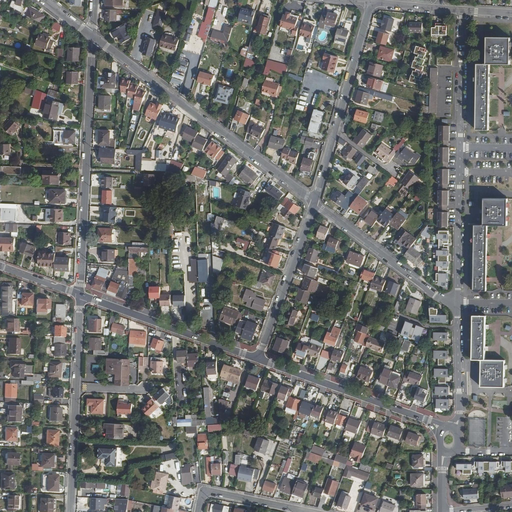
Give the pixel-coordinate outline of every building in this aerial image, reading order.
[(12,1),(10,7),(20,12),(23,7),(21,6),(22,0),(17,0),(17,2),(12,1)] [(245,16),(254,19),(256,10),(243,6),(240,18),(244,19),(245,16)] [(29,8),(26,15),(41,23),(44,17),(39,14),(39,13),(29,8)] [(117,9),(106,9),(106,13),(107,13),(106,21),(117,21),(117,9)] [(328,18),(322,17),(319,27),(325,28),(326,24),(336,26),(339,14),(335,13),(329,12),(328,18)] [(298,34),(301,24),(298,24),(300,18),(294,17),(294,14),(291,13),(290,16),(285,14),(281,26),(296,30),(294,33),(298,34)] [(209,35),(214,16),(208,14),(206,23),(203,33),(209,35)] [(267,28),(270,17),(263,15),(258,32),(267,34),(269,28),(267,28)] [(384,25),(383,29),(392,31),(396,19),(386,16),(385,20),(383,25),(384,25)] [(61,33),(62,25),(56,22),(52,29),(61,33)] [(424,23),(410,22),(410,31),(423,32),(424,23)] [(125,24),(111,32),(115,39),(117,37),(121,44),(130,39),(125,30),(128,28),(125,24)] [(304,24),(300,35),(312,38),(316,27),(304,24)] [(435,25),(433,25),(432,35),(447,36),(448,26),(445,25),(444,25),(444,24),(437,24),(436,25),(435,25)] [(229,41),(233,28),(227,26),(224,33),(214,30),(212,36),(229,41)] [(343,29),(339,28),(336,40),(347,43),(350,32),(343,30),(343,29)] [(381,32),(378,42),(387,45),(390,34),(381,32)] [(52,54),(57,42),(40,35),(36,45),(47,50),(46,52),(52,54)] [(176,50),(180,39),(164,35),(161,46),(176,50)] [(150,57),(155,41),(147,38),(145,42),(147,42),(143,55),(150,57)] [(510,38),(487,38),(486,64),(477,64),(476,129),(489,129),(489,119),(490,97),(490,75),(490,64),(510,64),(510,38)] [(247,57),(252,59),(258,40),(253,39),(247,57)] [(382,51),(380,57),(392,61),(395,50),(382,46),(381,51),(382,51)] [(80,47),(69,47),(68,60),(79,61),(80,47)] [(417,47),(416,47),(416,50),(417,50),(416,54),(424,57),(425,57),(426,53),(425,53),(426,50),(417,47)] [(334,72),(338,57),(325,53),(320,68),(334,72)] [(416,54),(415,54),(414,56),(416,57),(414,61),(423,63),(424,64),(425,60),(423,59),(424,57),(416,54)] [(254,68),(256,62),(247,57),(245,65),(254,68)] [(182,60),(179,68),(187,70),(189,62),(182,60)] [(414,61),(414,60),(413,63),(414,64),(413,67),(421,70),(422,70),(424,66),(422,66),(423,63),(414,61)] [(384,77),(387,66),(375,63),(371,74),(384,77)] [(79,69),(62,67),(62,71),(68,72),(67,83),(78,84),(79,69)] [(413,67),(412,67),(411,70),(413,70),(412,74),(420,77),(421,77),(422,73),(421,73),(421,70),(413,67)] [(430,68),(429,113),(437,113),(437,88),(438,68),(430,68)] [(175,72),(173,77),(174,77),(172,81),(182,85),(186,75),(175,72)] [(214,76),(201,72),(198,82),(202,84),(207,86),(207,85),(211,86),(214,76)] [(106,80),(103,80),(102,87),(116,87),(116,73),(107,73),(106,78),(106,80)] [(412,74),(411,74),(410,77),(411,77),(410,81),(420,84),(421,80),(419,79),(420,77),(412,74)] [(381,89),(384,80),(371,76),(369,81),(371,81),(369,85),(381,89)] [(304,84),(311,86),(314,79),(307,77),(304,84)] [(126,78),(122,78),(122,91),(129,93),(131,83),(131,81),(126,80),(126,78)] [(280,95),(283,86),(280,85),(280,84),(266,79),(263,90),(271,92),(274,93),(273,94),(273,95),(277,96),(278,94),(280,95)] [(61,85),(51,81),(49,86),(60,90),(61,85)] [(135,84),(131,83),(129,93),(129,97),(136,99),(138,89),(139,87),(134,85),(135,84)] [(234,89),(220,84),(216,99),(220,101),(221,99),(228,101),(231,92),(233,93),(234,89)] [(367,105),(370,94),(372,90),(360,86),(356,102),(367,105)] [(142,90),(138,89),(136,99),(135,103),(142,104),(146,92),(142,91),(142,90)] [(50,95),(60,99),(60,93),(50,90),(49,94),(50,95)] [(387,98),(388,94),(372,90),(370,94),(387,98)] [(300,102),(307,103),(308,95),(301,94),(300,102)] [(61,103),(62,100),(60,99),(50,95),(45,117),(57,120),(59,114),(59,112),(62,113),(64,104),(61,103)] [(112,96),(101,95),(100,109),(111,109),(112,96)] [(156,121),(163,106),(158,103),(157,105),(151,103),(145,115),(156,121)] [(314,113),(309,130),(319,133),(325,112),(315,109),(314,113)] [(367,122),(370,113),(359,110),(356,119),(367,122)] [(247,124),(250,115),(240,111),(236,119),(247,124)] [(172,114),(169,113),(169,115),(164,113),(161,125),(169,127),(172,114)] [(178,116),(172,114),(169,127),(177,130),(180,119),(177,118),(178,116)] [(12,118),(3,127),(11,134),(16,128),(17,129),(20,125),(12,118)] [(263,135),(265,130),(255,125),(256,122),(251,120),(247,132),(261,139),(263,135)] [(194,141),(197,134),(199,131),(188,126),(183,136),(194,141)] [(450,126),(439,126),(439,141),(440,141),(440,147),(439,147),(438,162),(440,162),(440,169),(438,169),(438,184),(440,184),(439,191),(438,191),(438,206),(439,206),(439,212),(438,212),(438,227),(448,227),(448,213),(446,213),(446,206),(448,206),(448,191),(447,191),(447,184),(449,184),(449,169),(447,169),(447,163),(449,163),(449,148),(448,148),(448,141),(449,141),(450,126)] [(353,140),(363,147),(372,135),(364,128),(357,135),(353,140)] [(76,131),(55,131),(55,142),(76,143),(76,131)] [(110,145),(111,131),(101,131),(100,145),(110,145)] [(204,150),(209,140),(197,134),(194,141),(193,144),(204,150)] [(286,140),(274,137),(271,147),(283,150),(286,140)] [(217,157),(220,159),(227,150),(214,141),(209,147),(218,154),(217,156),(217,157)] [(390,161),(391,160),(393,156),(397,152),(394,149),(392,151),(381,143),(375,151),(385,159),(385,160),(387,163),(389,162),(390,161)] [(358,150),(351,144),(344,153),(351,159),(358,150)] [(0,155),(10,156),(10,148),(0,147),(0,155)] [(207,150),(216,157),(217,157),(217,156),(218,154),(209,147),(207,150)] [(292,149),(285,147),(282,157),(289,159),(291,150),(292,149)] [(401,152),(398,150),(397,152),(393,156),(396,158),(397,157),(399,155),(404,159),(409,162),(410,160),(414,162),(421,154),(417,151),(414,155),(405,148),(401,152)] [(289,159),(288,160),(297,163),(300,153),(291,150),(289,159)] [(117,152),(104,152),(103,163),(116,163),(117,152)] [(232,181),(235,176),(229,172),(238,159),(231,154),(220,169),(227,175),(225,177),(232,181)] [(311,171),(314,160),(305,157),(301,169),(305,171),(306,170),(311,171)] [(184,163),(172,159),(169,171),(180,173),(184,163)] [(143,164),(143,170),(169,171),(171,165),(156,164),(156,161),(152,161),(152,165),(143,164)] [(380,167),(377,164),(375,167),(370,165),(367,169),(375,174),(380,167)] [(21,175),(21,167),(18,167),(1,166),(1,174),(21,175)] [(253,184),(260,176),(248,166),(241,174),(253,184)] [(205,176),(206,173),(207,170),(198,168),(197,170),(196,173),(205,176)] [(196,176),(207,178),(210,174),(206,173),(205,176),(196,173),(197,170),(195,169),(192,175),(196,176)] [(44,171),(43,183),(58,184),(59,171),(44,171)] [(404,185),(412,191),(421,178),(412,171),(403,184),(404,185)] [(352,188),(359,178),(351,172),(344,182),(352,188)] [(107,182),(107,174),(98,174),(98,182),(107,182)] [(156,186),(156,174),(145,174),(144,186),(156,186)] [(370,180),(367,178),(361,185),(365,188),(370,180)] [(271,184),(267,189),(281,199),(285,193),(275,186),(274,187),(271,184)] [(411,194),(413,192),(412,191),(404,185),(402,187),(411,194)] [(238,206),(246,209),(248,205),(250,205),(251,202),(250,200),(249,200),(250,196),(251,197),(253,193),(242,189),(238,200),(240,201),(238,206)] [(66,203),(67,194),(64,194),(64,191),(52,190),(51,203),(66,203)] [(352,200),(339,190),(332,199),(346,208),(352,200)] [(104,191),(104,203),(113,204),(114,191),(104,191)] [(358,196),(351,206),(360,214),(368,203),(359,196),(358,196)] [(300,208),(286,198),(281,203),(295,214),(300,208)] [(508,198),(484,198),(484,225),(475,224),(474,290),(487,290),(487,280),(487,258),(487,236),(487,225),(507,225),(508,199),(508,198)] [(295,215),(295,214),(281,203),(280,205),(295,215)] [(291,220),(295,215),(280,205),(277,210),(291,220)] [(0,207),(0,220),(16,221),(16,208),(0,207)] [(46,209),(46,221),(62,222),(62,209),(46,209)] [(374,226),(377,221),(381,216),(372,209),(364,218),(374,226)] [(386,228),(390,223),(395,217),(385,210),(381,216),(377,221),(386,228)] [(390,223),(398,230),(406,220),(397,213),(395,217),(390,223)] [(282,239),(286,227),(275,223),(271,235),(279,238),(281,238),(282,239)] [(326,239),(329,229),(321,225),(317,236),(326,239)] [(113,229),(100,229),(100,241),(113,241),(113,229)] [(410,248),(416,240),(403,230),(397,239),(402,243),(401,244),(409,250),(410,248)] [(60,232),(59,244),(70,244),(71,233),(60,232)] [(279,238),(271,235),(270,235),(266,247),(276,250),(278,246),(277,246),(279,238)] [(324,243),(322,249),(335,253),(340,240),(331,237),(328,244),(324,243)] [(15,250),(15,238),(1,238),(1,250),(15,250)] [(236,247),(248,249),(250,241),(238,238),(236,247)] [(35,252),(36,254),(36,247),(24,242),(20,251),(33,257),(35,252)] [(134,246),(130,246),(130,251),(139,252),(139,257),(151,258),(151,247),(134,246)] [(315,263),(319,251),(311,248),(306,259),(315,263)] [(409,250),(404,257),(417,266),(421,260),(418,257),(420,255),(410,248),(409,250)] [(114,249),(104,249),(104,261),(114,261),(114,249)] [(360,255),(351,251),(347,262),(361,267),(365,257),(360,255)] [(266,263),(278,267),(283,256),(271,252),(266,263)] [(55,266),(55,258),(55,254),(39,253),(39,266),(55,266)] [(55,266),(55,270),(70,270),(70,259),(55,258),(55,266)] [(318,268),(306,264),(303,272),(315,276),(318,268)] [(128,300),(128,292),(117,288),(119,284),(112,281),(110,285),(104,282),(109,271),(100,267),(93,285),(94,287),(128,300)] [(260,282),(264,284),(264,283),(268,273),(271,274),(272,272),(265,270),(260,282)] [(373,282),(374,277),(376,274),(364,270),(361,278),(373,282)] [(268,273),(264,283),(271,286),(275,275),(271,274),(268,273)] [(446,288),(447,274),(438,274),(438,285),(446,288)] [(318,281),(305,277),(304,280),(306,281),(303,289),(312,292),(314,293),(318,281)] [(383,292),(387,280),(382,279),(382,280),(374,277),(373,282),(371,287),(383,292)] [(390,281),(387,292),(396,295),(400,285),(390,281)] [(2,287),(2,316),(13,316),(13,312),(12,312),(12,287),(13,287),(13,283),(3,283),(3,287),(2,287)] [(151,287),(151,298),(161,298),(161,295),(161,288),(151,287)] [(303,289),(300,288),(296,300),(307,304),(312,292),(303,289)] [(254,307),(263,310),(266,301),(258,298),(258,299),(256,298),(257,294),(254,293),(254,292),(248,291),(245,300),(250,302),(249,306),(254,308),(254,307)] [(22,293),(22,305),(32,305),(32,294),(22,293)] [(162,306),(172,305),(171,295),(161,295),(161,298),(162,306)] [(182,306),(186,306),(186,295),(174,295),(175,306),(179,306),(182,306)] [(422,302),(412,298),(407,311),(417,314),(422,302)] [(50,300),(37,300),(36,314),(47,315),(48,309),(50,309),(50,300)] [(54,318),(54,322),(65,322),(65,318),(64,318),(64,310),(66,310),(66,306),(57,305),(56,318),(54,318)] [(235,325),(239,326),(241,320),(243,315),(226,308),(221,321),(235,326),(235,325)] [(293,325),(297,312),(289,309),(284,322),(293,325)] [(313,313),(311,319),(319,322),(321,316),(313,313)] [(447,321),(447,313),(430,313),(430,321),(447,321)] [(481,386),(505,387),(505,359),(497,359),(486,359),(486,348),(486,326),(486,315),(473,315),(473,316),(473,328),(473,341),(473,359),(482,359),(481,386)] [(112,316),(111,318),(110,324),(113,325),(112,330),(123,334),(126,327),(122,325),(122,326),(119,325),(120,325),(115,322),(116,317),(112,316)] [(8,319),(7,332),(19,332),(19,320),(8,319)] [(102,332),(102,319),(91,319),(90,332),(102,332)] [(248,322),(241,320),(239,326),(236,334),(243,337),(243,338),(251,341),(253,340),(259,325),(249,321),(248,322)] [(419,341),(424,327),(416,324),(415,327),(412,326),(414,323),(406,320),(401,334),(419,341)] [(369,328),(358,324),(356,329),(359,330),(356,341),(363,344),(369,328)] [(55,327),(55,337),(56,337),(65,337),(66,327),(55,327)] [(339,338),(342,330),(334,327),(328,342),(337,345),(339,338)] [(147,332),(131,331),(131,338),(135,338),(135,343),(147,344),(147,332)] [(447,340),(447,332),(433,332),(434,340),(447,340)] [(164,342),(149,336),(149,345),(162,350),(164,342)] [(296,355),(305,358),(307,354),(309,347),(310,344),(312,339),(305,336),(304,339),(302,338),(300,343),(296,355)] [(65,337),(56,337),(55,356),(65,356),(66,344),(65,344),(65,337)] [(284,353),(289,341),(278,337),(273,349),(284,353)] [(386,343),(370,337),(366,346),(383,352),(386,343)] [(11,338),(10,354),(20,355),(22,338),(11,338)] [(91,355),(105,355),(105,353),(104,353),(105,339),(90,338),(89,350),(91,351),(91,355)] [(409,352),(412,342),(405,339),(402,349),(409,352)] [(322,348),(310,344),(309,347),(307,354),(319,358),(322,348)] [(188,354),(188,350),(178,351),(179,363),(188,362),(188,354)] [(335,350),(332,359),(341,362),(345,352),(342,351),(342,352),(335,350)] [(448,358),(448,350),(434,350),(434,358),(448,358)] [(188,354),(188,362),(189,366),(200,366),(199,354),(188,354)] [(140,357),(139,373),(147,373),(147,368),(151,368),(151,364),(151,357),(140,357)] [(153,368),(153,372),(163,373),(163,361),(161,361),(161,358),(152,357),(151,361),(151,368),(153,368)] [(117,384),(129,385),(130,360),(109,359),(108,373),(117,373),(117,384)] [(14,367),(14,376),(23,377),(24,361),(11,360),(11,367),(14,367)] [(218,373),(217,361),(208,361),(209,373),(218,373)] [(62,363),(49,362),(49,377),(61,377),(62,363)] [(227,376),(239,381),(242,371),(226,365),(222,376),(222,378),(226,379),(227,376)] [(360,371),(359,375),(364,377),(363,378),(369,381),(373,370),(362,366),(361,369),(360,369),(360,370),(360,371)] [(383,384),(389,386),(392,375),(394,371),(391,370),(385,368),(380,381),(384,383),(383,384)] [(448,377),(448,368),(434,368),(434,377),(448,377)] [(405,374),(403,381),(407,382),(407,381),(415,383),(419,385),(422,376),(410,372),(409,375),(405,374)] [(256,390),(260,379),(250,375),(246,385),(256,390)] [(392,375),(389,386),(397,389),(401,378),(392,375)] [(270,381),(270,382),(269,384),(265,382),(262,388),(271,392),(270,394),(274,396),(279,385),(270,381)] [(6,402),(15,402),(15,397),(16,397),(17,383),(6,383),(5,397),(6,397),(6,402)] [(287,387),(282,386),(278,397),(286,400),(287,396),(290,397),(294,388),(291,387),(290,388),(287,387)] [(449,395),(449,386),(435,386),(435,395),(449,395)] [(427,394),(422,393),(424,389),(418,387),(414,398),(424,402),(427,394)] [(53,397),(62,397),(63,388),(53,388),(53,397)] [(171,396),(164,388),(155,396),(162,405),(171,396)] [(34,393),(34,403),(43,403),(44,394),(34,393)] [(290,397),(287,406),(296,410),(298,410),(302,401),(290,397)] [(159,407),(152,399),(148,403),(149,404),(143,410),(149,417),(150,416),(152,418),(154,418),(156,415),(156,414),(154,412),(159,407)] [(449,408),(449,399),(436,399),(436,408),(449,408)] [(229,422),(231,416),(223,413),(226,404),(219,402),(220,419),(229,422)] [(324,406),(316,403),(313,411),(312,414),(320,417),(324,406)] [(9,405),(9,422),(20,422),(20,405),(9,405)] [(60,416),(61,408),(50,407),(50,421),(62,422),(62,416),(60,416)] [(334,424),(339,413),(327,408),(323,420),(334,424)] [(341,410),(336,423),(342,426),(343,423),(346,424),(350,413),(341,410)] [(220,425),(219,420),(210,420),(209,416),(206,417),(206,423),(206,426),(208,426),(220,425)] [(358,433),(362,422),(350,418),(346,429),(358,433)] [(371,433),(383,437),(384,437),(387,427),(375,422),(374,426),(373,428),(371,433)] [(108,424),(106,424),(106,428),(108,428),(108,438),(123,438),(124,425),(108,424)] [(392,426),(389,435),(400,439),(403,430),(392,426)] [(299,442),(297,447),(299,448),(303,437),(296,434),(298,428),(295,427),(291,437),(298,440),(298,442),(299,442)] [(16,429),(15,428),(6,428),(5,428),(5,441),(12,441),(12,443),(16,443),(16,429)] [(59,431),(47,430),(47,445),(58,446),(59,431)] [(419,436),(410,432),(406,441),(416,445),(419,436)] [(198,435),(199,444),(208,443),(207,435),(198,435)] [(270,442),(260,438),(256,451),(266,454),(270,442)] [(354,461),(361,463),(366,448),(356,444),(352,456),(356,457),(354,461)] [(320,449),(313,446),(311,452),(323,456),(324,453),(320,451),(320,449)] [(118,448),(99,447),(98,459),(106,459),(106,466),(117,467),(118,448)] [(311,452),(308,451),(306,457),(321,462),(321,460),(323,456),(311,452)] [(18,454),(14,453),(8,453),(7,453),(7,464),(18,464),(18,454)] [(54,455),(42,454),(42,466),(53,467),(54,455)] [(240,476),(241,467),(242,455),(237,455),(236,464),(237,464),(237,466),(232,465),(230,474),(240,476)] [(347,465),(349,459),(337,455),(335,461),(347,465)] [(327,458),(323,456),(321,460),(334,465),(335,461),(327,458)] [(424,456),(414,456),(414,467),(424,467),(424,456)] [(475,466),(472,466),(472,471),(479,471),(479,473),(484,473),(484,471),(490,471),(490,473),(495,473),(495,471),(499,471),(499,470),(506,470),(506,472),(511,472),(511,471),(511,470),(511,461),(502,461),(502,465),(499,465),(499,462),(475,462),(475,466)] [(212,464),(212,474),(221,473),(220,463),(212,464)] [(244,467),(241,467),(240,476),(239,479),(247,481),(248,478),(258,480),(260,471),(247,468),(247,465),(245,464),(244,467)] [(360,470),(370,474),(372,469),(360,464),(358,469),(360,470)] [(472,464),(457,464),(457,469),(464,469),(464,474),(472,474),(472,471),(472,466),(472,464)] [(186,469),(181,469),(184,485),(189,484),(189,482),(188,474),(191,474),(192,474),(191,469),(191,468),(190,465),(185,466),(186,469)] [(347,465),(344,476),(351,478),(352,475),(358,477),(360,470),(358,469),(347,465)] [(370,474),(360,470),(358,477),(368,481),(370,474)] [(166,483),(167,483),(169,474),(159,472),(156,488),(164,489),(166,483)] [(1,473),(1,489),(13,489),(14,473),(1,473)] [(423,474),(411,474),(411,486),(423,486),(423,474)] [(59,476),(49,475),(48,491),(59,491),(59,476)] [(298,479),(293,492),(304,496),(309,484),(298,479)] [(329,479),(325,490),(324,492),(334,496),(338,487),(335,486),(337,482),(329,479)] [(291,494),(295,484),(285,480),(281,490),(291,494)] [(276,485),(266,481),(263,489),(273,493),(276,485)] [(131,482),(123,482),(122,495),(129,496),(131,487),(131,482)] [(503,497),(511,496),(511,485),(502,486),(503,497)] [(313,495),(322,498),(323,496),(324,492),(325,490),(316,487),(313,495)] [(474,498),(478,497),(477,489),(462,490),(463,497),(464,499),(474,498)] [(338,505),(347,509),(351,497),(343,494),(338,505)] [(375,509),(379,499),(366,494),(362,505),(367,507),(367,506),(375,509)] [(8,495),(7,508),(18,508),(18,496),(8,495)] [(176,509),(179,509),(182,497),(171,495),(168,507),(176,509)] [(419,508),(426,508),(426,495),(417,495),(417,505),(419,505),(419,508)] [(322,498),(318,508),(322,508),(326,498),(323,496),(322,498)] [(103,498),(91,497),(91,502),(93,502),(93,508),(102,509),(103,498)] [(56,498),(42,498),(40,511),(52,511),(53,502),(56,502),(56,498)] [(121,502),(120,511),(126,511),(127,511),(127,508),(128,502),(121,502)] [(382,511),(393,511),(395,506),(384,502),(381,511),(382,511)]
